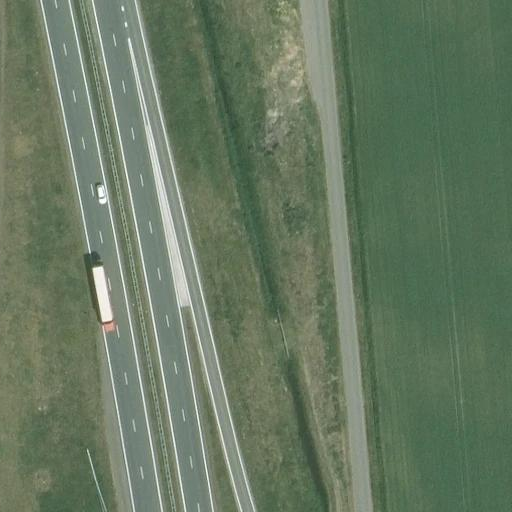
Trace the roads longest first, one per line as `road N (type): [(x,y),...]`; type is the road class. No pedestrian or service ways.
road 1 (trunk): [(53,0),(147,511)]
road 2 (unclassified): [(364,511),(321,0)]
road 3 (trunk): [(249,511),(198,303),(114,43)]
road 4 (trunk): [(199,511),(114,43)]
